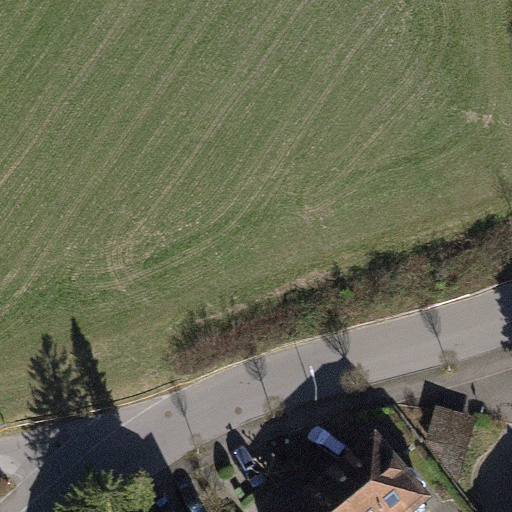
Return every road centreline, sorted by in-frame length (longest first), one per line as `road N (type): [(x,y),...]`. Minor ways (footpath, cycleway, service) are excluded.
road 1 (residential): [(127,453),(244,393),(511,310)]
road 2 (residential): [(0,466),(127,453)]
road 3 (track): [(394,350),(511,397)]
